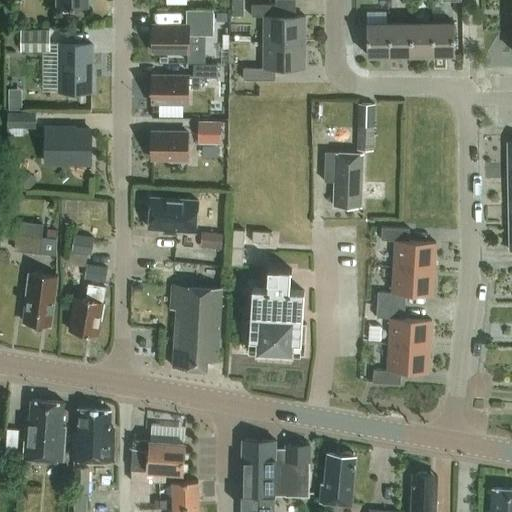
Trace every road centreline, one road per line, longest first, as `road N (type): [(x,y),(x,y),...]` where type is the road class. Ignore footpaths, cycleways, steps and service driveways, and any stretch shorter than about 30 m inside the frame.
road 1 (residential): [(447,442),(471,253),(469,113),(460,95),(443,86),(344,75),(336,0)]
road 2 (residential): [(123,386),(123,0)]
road 3 (tertiary): [(447,442),(223,404)]
road 4 (tertiary): [(123,386),(0,363)]
